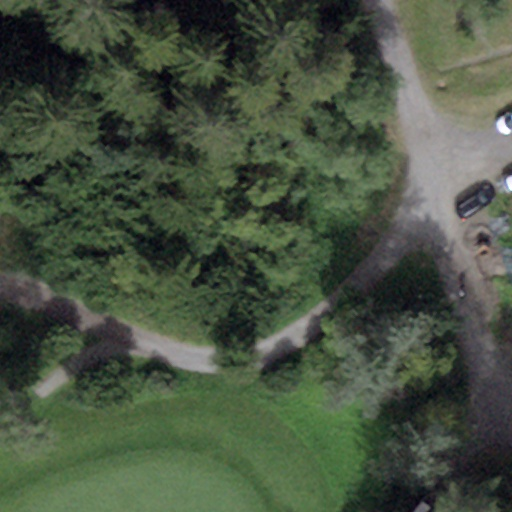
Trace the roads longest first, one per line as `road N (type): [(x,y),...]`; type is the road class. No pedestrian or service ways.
road 1 (track): [(382,0),(417,124),(424,206),(339,302),(297,336),(266,354),(199,357),(0,299)]
road 2 (track): [(424,206),(482,365),(511,409)]
